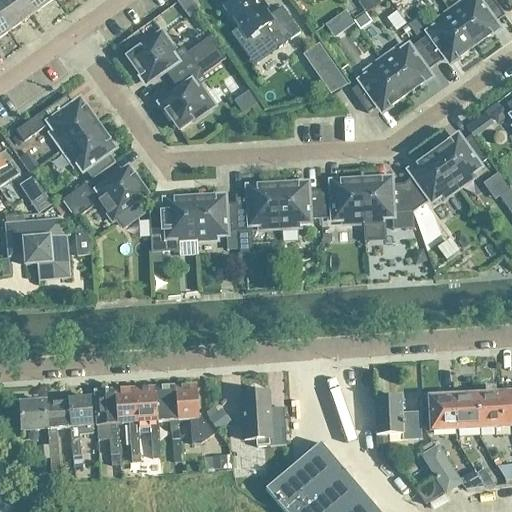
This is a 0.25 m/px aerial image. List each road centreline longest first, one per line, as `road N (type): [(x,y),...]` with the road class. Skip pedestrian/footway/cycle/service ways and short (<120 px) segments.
road 1 (residential): [(66,37),(152,159),(386,149),(511,59)]
road 2 (residential): [(511,335),(0,367)]
